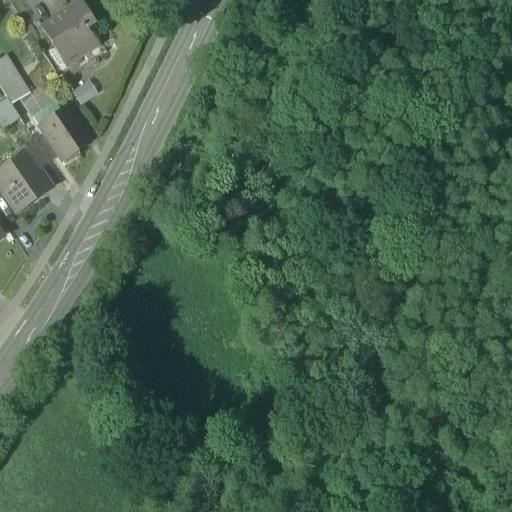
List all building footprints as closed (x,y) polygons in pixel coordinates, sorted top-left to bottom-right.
[(81,3),(40,29),(41,31),(65,68),(97,48),(87,32),(95,26),(81,3)] [(0,59),(0,85),(9,105),(30,95),(11,55),(0,59)] [(0,123),(4,130),(21,119),(8,98),(0,102),(0,123)] [(53,105),(32,119),(39,129),(60,115),(53,105)] [(39,129),(38,130),(63,167),(78,157),(76,153),(87,146),(65,112),(60,115),(39,129)] [(33,142),(20,151),(24,158),(26,157),(35,171),(47,164),(33,142)] [(24,158),(0,173),(0,180),(7,191),(1,194),(14,214),(31,203),(28,199),(42,190),(35,180),(39,177),(35,171),(26,157),(24,158)]
